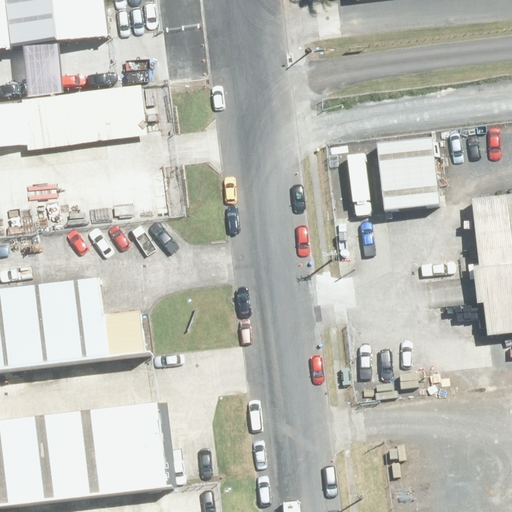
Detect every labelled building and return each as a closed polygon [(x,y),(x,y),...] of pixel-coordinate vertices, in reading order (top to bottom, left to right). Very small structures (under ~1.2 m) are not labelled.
[(3,0),(0,0),(0,50),(9,50),(3,0)] [(97,0),(3,0),(9,50),(102,40),(97,0)] [(347,0),(349,10),(430,0),(347,0)] [(52,47),(24,50),(29,98),(89,92),(84,44),(52,47)] [(435,133),(376,139),(385,220),(444,214),(435,133)] [(511,200),(467,205),(483,342),(511,338),(511,200)] [(0,381),(111,370),(102,287),(0,297),(0,381)] [(163,407),(0,423),(0,511),(10,511),(172,496),(163,407)] [(511,438),(459,437),(459,455),(511,455),(511,438)] [(393,456),(393,483),(389,484),(392,511),(470,511),(465,473),(461,474),(461,464),(459,463),(459,456),(453,455),(453,457),(430,456),(426,466),(418,466),(419,457),(393,456)] [(511,511),(511,460),(484,465),(490,511),(511,511)]
